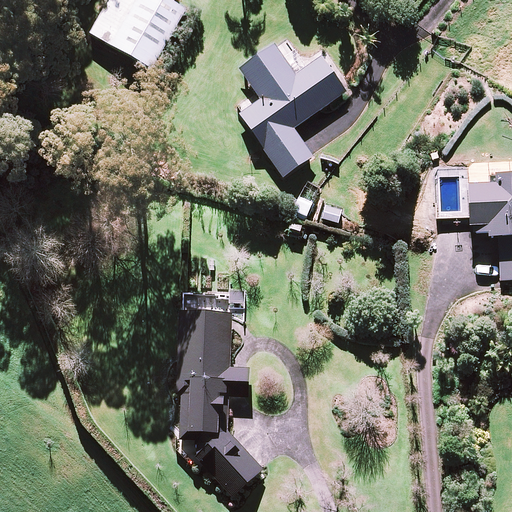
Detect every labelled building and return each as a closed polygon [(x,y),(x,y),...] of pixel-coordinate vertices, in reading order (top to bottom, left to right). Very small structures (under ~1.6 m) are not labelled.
[(187,11),(167,0),(110,0),(91,36),(154,71),(187,11)] [(307,69),(287,40),(242,72),(262,101),(241,116),(284,179),(314,159),(294,130),(348,94),(323,58),(307,69)] [(437,200),(471,200),(471,234),(488,234),(488,241),(498,241),(499,281),(511,281),(511,163),(478,164),(437,187),(437,200)] [(312,203),(298,199),(293,217),(307,221),(312,203)] [(229,432),(231,398),(250,398),(251,370),(231,369),(232,316),(249,317),(250,288),(230,287),(229,296),(181,295),(178,397),(183,397),(182,442),(198,442),(198,458),(233,499),(264,472),(229,432)]
